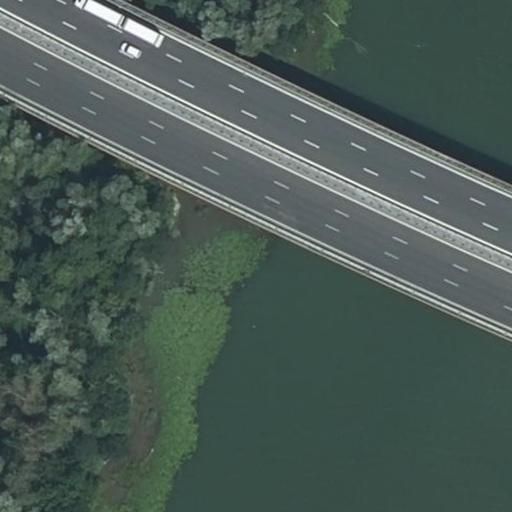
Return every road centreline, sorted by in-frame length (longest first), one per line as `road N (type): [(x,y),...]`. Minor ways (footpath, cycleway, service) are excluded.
road 1 (motorway): [(0,57),(511,306)]
road 2 (motorway): [(511,232),(28,0)]
